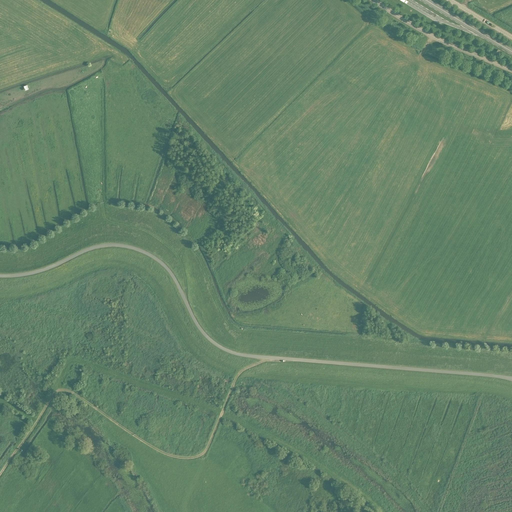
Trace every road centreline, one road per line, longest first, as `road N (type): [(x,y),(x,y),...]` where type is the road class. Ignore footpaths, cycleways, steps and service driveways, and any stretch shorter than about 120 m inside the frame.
road 1 (unclassified): [(511,378),(229,351),(200,328),(163,263),(127,246),(106,244),(0,276)]
road 2 (track): [(0,475),(60,390),(146,444),(195,457),(206,450),(239,372),(272,358)]
road 3 (unclassified): [(511,71),(373,0)]
